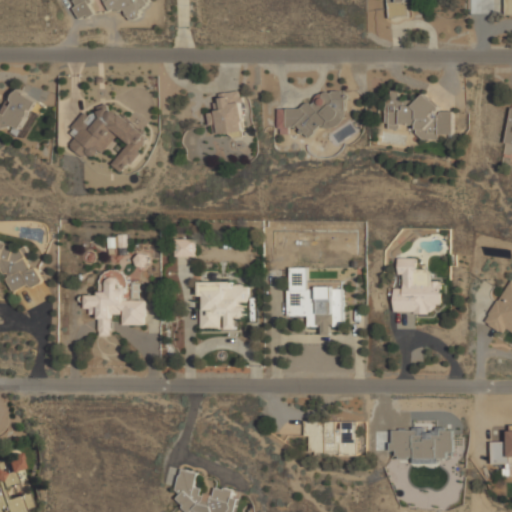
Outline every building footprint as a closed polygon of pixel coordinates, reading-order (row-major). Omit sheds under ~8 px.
[(90,0),(103,0),(111,10),(123,10),(132,21),(140,14),(141,8),(150,0),(74,0),(74,10),(79,17),(89,17),(95,12),(87,3),(90,0)] [(397,0),(398,1),(389,2),(390,17),(409,16),(408,0),(397,0)] [(38,102),(19,90),(9,104),(10,105),(1,120),(20,131),(38,102)] [(219,93),(220,102),(214,102),(215,112),(210,112),(212,136),(244,133),(239,90),(219,93)] [(453,134),(453,111),(437,112),(436,98),(399,99),(399,90),(387,91),(387,128),(400,128),(400,125),(417,124),(417,138),(439,138),(439,134),(453,134)] [(278,107),(280,134),(290,134),(289,127),(300,126),(301,135),(318,134),(318,127),(345,126),(343,91),(315,93),(316,105),(278,107)] [(150,134),(104,102),(94,115),(86,109),(71,132),(77,136),(71,146),(86,157),(89,152),(99,159),(118,133),(129,141),(113,165),(124,172),(150,134)] [(196,256),(196,238),(176,239),(176,256),(196,256)] [(13,292),(27,285),(32,287),(42,282),(29,256),(29,255),(24,244),(20,246),(0,240),(0,267),(0,266),(13,292)] [(395,312),(435,312),(435,304),(442,304),(442,281),(431,281),(431,269),(417,269),(417,258),(399,258),(399,274),(403,274),(403,288),(395,288),(395,312)] [(308,287),(308,267),(290,267),(290,316),(309,316),(308,326),(321,326),(321,334),(331,334),(331,326),(344,326),(344,287),(308,287)] [(145,324),(145,299),(122,300),(122,279),(99,279),(99,294),(85,295),(85,313),(99,313),(100,335),(112,335),(112,314),(123,314),(123,324),(145,324)] [(511,280),(488,319),(511,333),(511,280)] [(202,328),(224,328),(224,329),(237,328),(237,318),(248,318),(248,287),(236,287),(236,281),(200,281),(200,296),(202,296),(202,328)] [(356,454),(356,422),(340,422),(340,421),(305,421),(305,436),(310,436),(310,455),(356,454)] [(391,431),(392,450),(397,450),(397,459),(446,458),(446,452),(453,452),(452,429),(391,431)] [(8,472),(22,468),(18,453),(4,458),(8,472)] [(234,511),(238,498),(232,497),(234,489),(226,487),(222,488),(215,487),(213,495),(202,493),(200,487),(195,486),(198,472),(181,469),(178,486),(184,511),(187,511),(234,511)]
